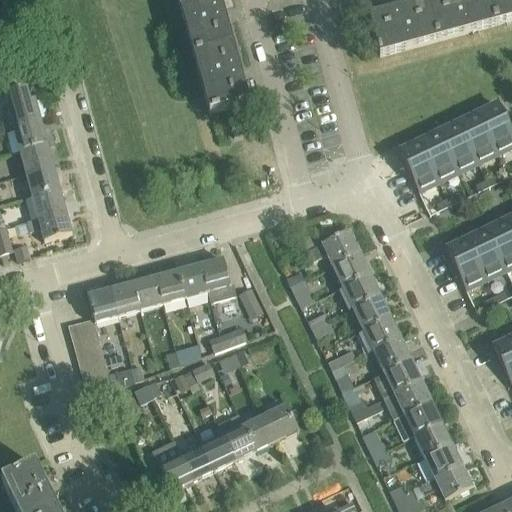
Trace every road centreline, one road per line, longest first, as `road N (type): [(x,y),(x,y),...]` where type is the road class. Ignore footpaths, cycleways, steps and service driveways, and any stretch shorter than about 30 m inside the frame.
road 1 (residential): [(511,477),(368,189)]
road 2 (residential): [(117,256),(232,232),(368,189)]
road 3 (residential): [(115,511),(68,417),(30,283)]
road 4 (residential): [(368,189),(314,0)]
road 5 (residential): [(117,256),(66,69)]
